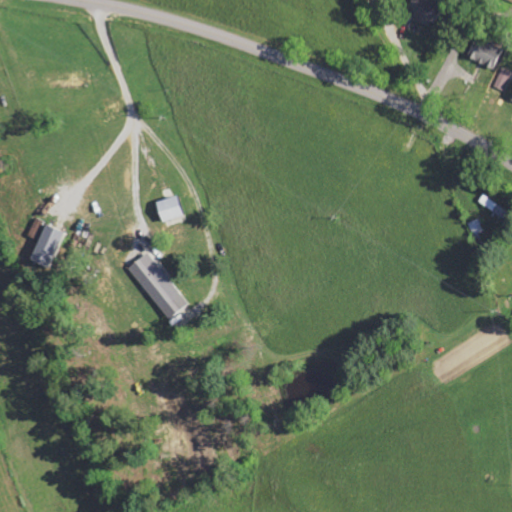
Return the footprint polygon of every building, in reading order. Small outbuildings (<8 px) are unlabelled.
[(417,0),(410,17),(437,28),(446,6),(431,0),(417,0)] [(497,68),(504,47),(478,37),(470,59),(497,68)] [(504,90),(511,72),(511,71),(503,68),(494,86),(504,90)] [(480,201),(504,219),(509,212),(485,194),(480,201)] [(161,221),(182,217),(178,196),(157,200),(161,221)] [(469,223),(474,235),(486,231),(481,218),(469,223)] [(50,268),(65,232),(47,224),(32,260),(50,268)] [(170,319),(189,303),(149,253),(129,268),(170,319)]
